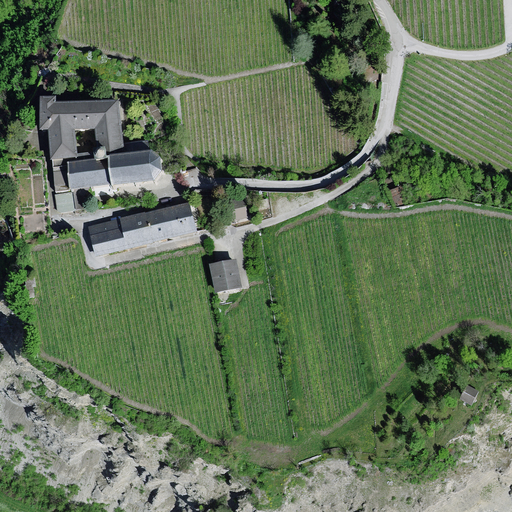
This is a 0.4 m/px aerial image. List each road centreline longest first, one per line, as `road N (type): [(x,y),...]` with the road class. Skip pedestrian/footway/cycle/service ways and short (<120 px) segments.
road 1 (track): [(391,24),(393,69),(356,164),(321,185),(204,186)]
road 2 (track): [(511,45),(469,58),(435,54),(408,44),(377,0)]
